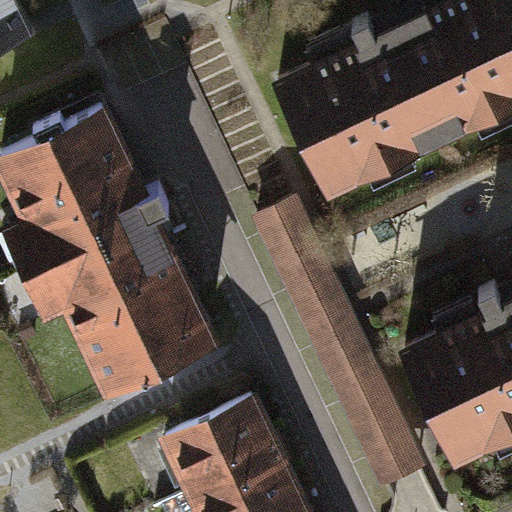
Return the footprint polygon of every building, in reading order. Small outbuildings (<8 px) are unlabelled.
[(19,0),(0,0),(0,35),(29,21),(19,0)] [(511,0),(460,0),(293,77),(345,189),(511,112),(511,0)] [(100,98),(0,147),(0,193),(5,204),(0,206),(0,240),(38,318),(57,309),(100,395),(219,336),(100,98)] [(312,194),(263,216),(387,488),(409,478),(436,466),(312,194)] [(511,291),(401,343),(455,458),(511,431),(511,291)] [(157,436),(181,489),(281,443),(256,390),(157,436)] [(181,489),(192,511),(271,511),(306,496),(281,443),(181,489)] [(271,511),(313,511),(306,496),(271,511)]
